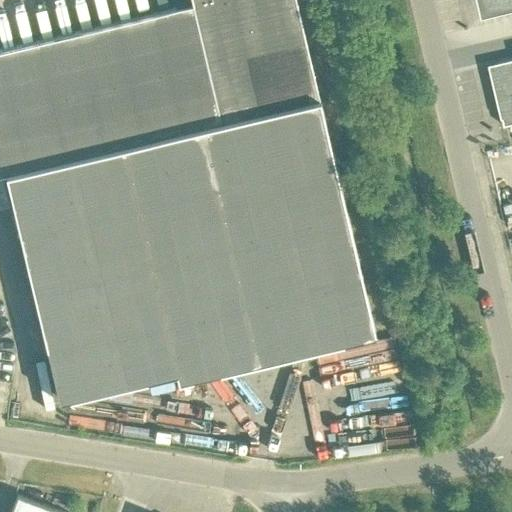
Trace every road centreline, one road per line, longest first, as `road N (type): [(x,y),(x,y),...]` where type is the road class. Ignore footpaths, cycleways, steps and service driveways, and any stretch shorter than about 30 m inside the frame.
road 1 (residential): [(422,0),(511,371)]
road 2 (unclassified): [(286,486),(0,439)]
road 3 (unclassified): [(511,452),(286,486)]
